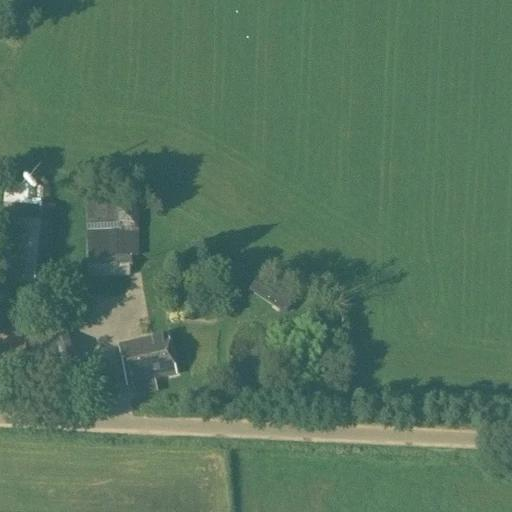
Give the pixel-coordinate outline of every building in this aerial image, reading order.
[(139,234),(139,205),(97,206),(97,234),(139,234)] [(0,283),(48,288),(53,225),(39,223),(41,209),(4,206),(0,244),(0,283)] [(138,246),(138,237),(125,237),(124,246),(138,246)] [(88,279),(130,279),(129,257),(88,258),(88,279)] [(40,391),(78,382),(63,317),(24,327),(40,391)] [(155,382),(176,377),(167,337),(118,348),(128,389),(133,387),(136,399),(157,394),(155,382)]
